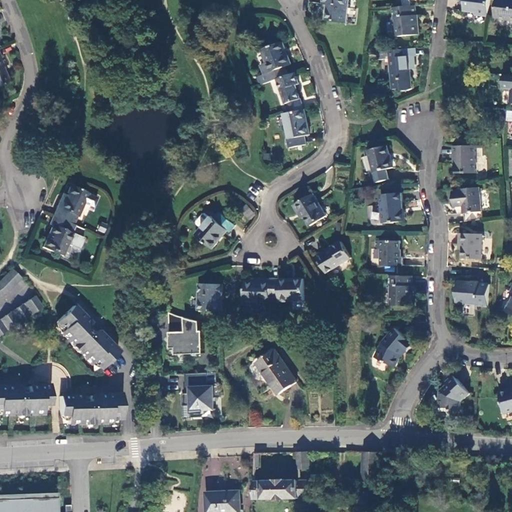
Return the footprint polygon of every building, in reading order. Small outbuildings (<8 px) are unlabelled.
[(349,0),(322,0),(322,5),(328,5),(327,21),(347,23),(349,0)] [(476,15),(488,17),(490,0),(462,0),(462,2),(466,2),(465,11),(474,12),(476,15)] [(511,19),(511,0),(497,0),(496,18),(511,19)] [(416,15),(415,6),(392,8),(393,18),(395,18),(398,36),(419,34),(418,23),(416,23),(416,18),(416,15)] [(260,77),(262,85),(278,80),(288,76),(286,68),(292,64),(283,42),(262,51),(267,64),(262,66),(265,75),(260,77)] [(416,48),(406,49),(407,57),(415,57),(417,57),(416,48)] [(407,57),(406,49),(378,52),(379,60),(388,59),(388,57),(389,57),(393,89),(400,89),(402,91),(409,90),(412,89),(410,70),(410,66),(415,65),(416,65),(415,57),(407,57)] [(0,58),(0,57),(0,85),(9,82),(3,68),(8,65),(4,57),(0,58)] [(278,80),(289,113),(306,110),(297,86),(301,85),(297,73),(288,76),(278,80)] [(311,136),(306,110),(289,113),(285,114),(290,139),(288,139),(290,148),(307,145),(306,136),(311,136)] [(388,146),(369,151),(375,173),(393,168),(388,146)] [(475,146),(453,147),(453,156),(455,156),(456,175),(476,173),(475,149),(475,146)] [(60,200),(53,216),(70,224),(73,216),(78,218),(88,194),(70,186),(66,195),(63,201),(60,200)] [(483,220),(480,188),(462,190),(462,191),(453,192),(455,207),(464,206),(466,222),(483,220)] [(327,216),(314,194),(295,205),(303,219),(305,217),(311,226),(327,216)] [(401,194),(381,196),(384,223),(404,222),(401,194)] [(246,206),(241,213),(250,220),(255,213),(246,206)] [(220,212),(214,218),(217,221),(223,214),(220,212)] [(213,249),(228,231),(231,232),(237,225),(223,214),(217,221),(214,218),(212,216),(211,218),(207,214),(204,214),(198,222),(198,224),(202,228),(196,235),(213,249)] [(66,232),(70,224),(53,216),(49,225),(52,226),(43,248),(62,256),(72,234),(66,232)] [(482,259),(483,234),(460,234),(460,244),(462,244),(462,250),(462,259),(482,259)] [(401,242),(377,241),(376,249),(381,249),(381,266),(402,267),(403,258),(401,258),(401,242)] [(342,242),(318,256),(328,273),(352,258),(342,242)] [(0,298),(3,296),(11,289),(20,280),(11,270),(0,280),(0,298)] [(411,306),(412,277),(389,276),(389,287),(392,287),(391,306),(411,306)] [(256,282),(246,281),(245,305),(254,306),(254,301),(262,301),(283,302),(281,280),(262,279),(262,282),(256,282)] [(304,279),(281,280),(283,302),(306,302),(304,279)] [(489,307),(490,285),(473,284),(473,282),(459,281),(459,282),(461,282),(460,292),(458,294),(457,302),(478,303),(478,306),(489,307)] [(223,285),(201,284),(200,310),(222,312),(223,285)] [(0,319),(0,335),(42,308),(34,297),(0,319)] [(96,358),(104,366),(120,351),(100,331),(96,329),(91,324),(93,322),(75,304),(58,320),(65,327),(62,330),(93,362),(96,358)] [(204,332),(202,332),(201,321),(186,317),(171,313),(173,349),(178,349),(178,355),(194,355),(194,357),(199,357),(199,355),(205,354),(204,332)] [(100,331),(93,322),(91,324),(96,329),(100,331)] [(402,360),(412,347),(397,332),(385,345),(377,359),(395,370),(402,360)] [(280,394),(299,381),(278,351),(259,364),(280,393),(280,394)] [(206,418),(205,411),(217,411),(216,398),(222,398),(222,390),(220,386),(210,387),(209,373),(187,374),(187,388),(192,388),(192,393),(185,394),(185,406),(192,406),(193,418),(206,418)] [(471,393),(454,376),(448,383),(449,384),(442,393),(441,408),(451,409),(451,411),(461,411),(462,403),(471,393)] [(43,404),(50,404),(49,383),(29,384),(29,386),(20,387),(16,384),(0,384),(0,411),(0,413),(43,412),(43,404)] [(511,390),(499,394),(504,413),(511,410),(511,390)] [(82,396),(81,393),(60,393),(61,414),(68,414),(69,422),(111,420),(111,415),(122,415),(121,392),(93,393),(90,394),(90,396),(82,396)] [(261,410),(248,411),(250,426),(262,425),(261,410)] [(311,469),(310,452),(296,452),(298,470),(311,469)] [(380,483),(381,453),(364,452),(363,483),(380,483)] [(262,483),(254,483),(253,499),(263,499),(263,500),(276,499),(276,501),(286,501),(286,500),(300,499),(300,498),(308,498),(308,482),(299,483),(286,482),(286,481),(274,481),(274,482),(262,482),(262,483)] [(239,511),(239,492),(207,493),(208,511),(239,511)] [(0,511),(54,511),(54,498),(21,500),(21,496),(0,496),(0,511)]
